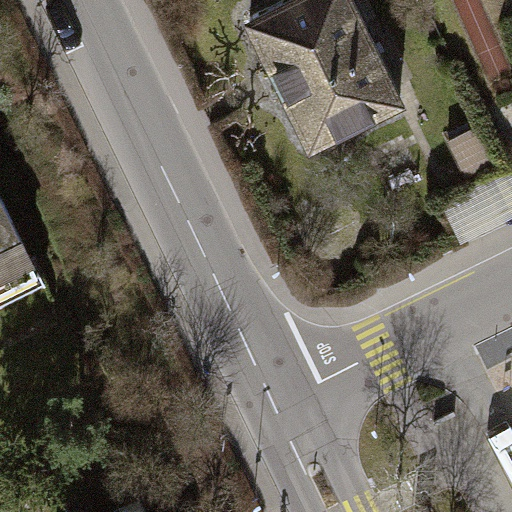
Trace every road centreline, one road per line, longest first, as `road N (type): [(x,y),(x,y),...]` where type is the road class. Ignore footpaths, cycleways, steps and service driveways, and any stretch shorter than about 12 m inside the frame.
road 1 (tertiary): [(82,0),(284,401)]
road 2 (tertiary): [(335,511),(284,401)]
